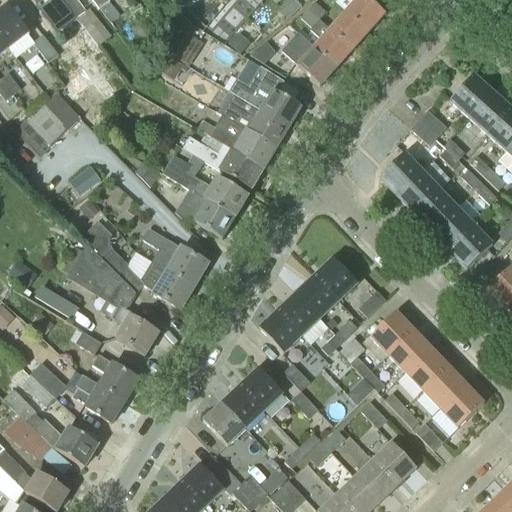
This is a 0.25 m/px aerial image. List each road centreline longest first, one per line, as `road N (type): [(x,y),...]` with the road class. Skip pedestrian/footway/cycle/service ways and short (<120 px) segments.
road 1 (residential): [(110,511),(319,180)]
road 2 (residential): [(511,389),(319,180)]
road 3 (residential): [(319,180),(453,0)]
road 4 (residential): [(424,511),(511,427)]
